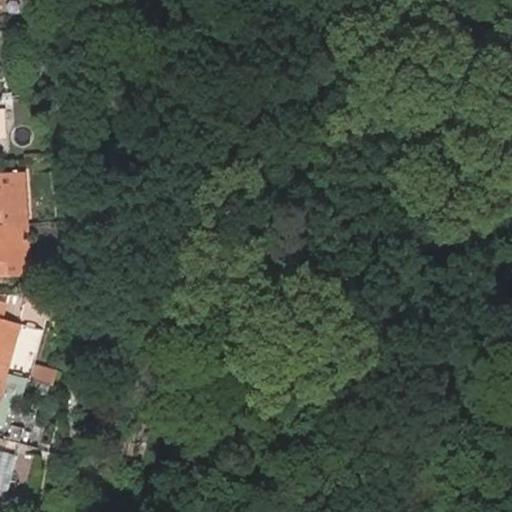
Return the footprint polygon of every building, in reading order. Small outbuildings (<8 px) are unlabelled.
[(23,173),(0,174),(0,225),(26,224),(23,173)] [(26,224),(0,225),(0,277),(29,275),(26,224)] [(0,319),(0,372),(5,374),(19,325),(1,320),(0,319)] [(51,387),(56,371),(33,365),(29,381),(51,387)] [(22,393),(26,380),(5,374),(0,372),(0,426),(1,427),(5,414),(16,417),(22,393)] [(18,443),(21,429),(12,426),(8,440),(18,443)] [(4,495),(15,457),(0,452),(0,504),(2,505),(4,495)] [(23,510),(25,501),(4,495),(2,505),(23,510)]
